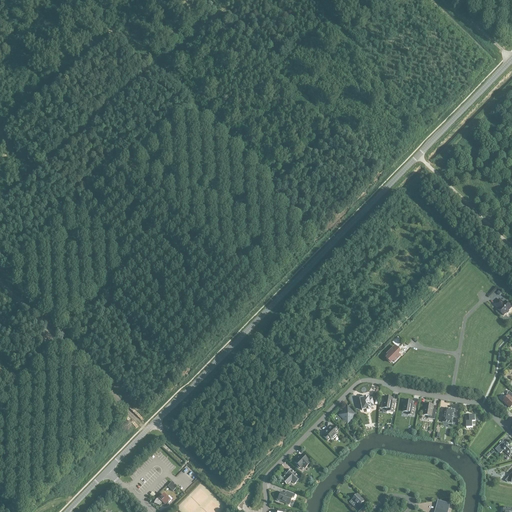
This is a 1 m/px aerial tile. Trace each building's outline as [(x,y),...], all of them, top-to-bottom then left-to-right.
[(500,300),(495,305),(497,307),(499,306),(500,307),(497,310),(503,316),(506,313),(506,314),(508,314),(509,312),(509,311),(508,311),(509,310),(508,308),(510,306),(506,302),(504,304),(500,300)] [(387,355),(388,356),(386,359),(390,363),(392,361),(394,362),(400,357),(397,354),(400,352),(394,347),(387,355)] [(511,393),(509,391),(507,393),(507,394),(507,395),(504,398),(505,399),(503,401),(510,408),(511,406),(511,393)] [(387,411),(393,413),(395,403),(391,403),(392,398),(384,397),(382,408),(387,409),(387,411)] [(368,398),(360,400),(362,410),(370,408),(370,407),(373,406),(372,399),(368,399),(368,398)] [(413,402),(405,401),(403,412),(408,413),(408,415),(414,416),(416,407),(412,406),(413,402)] [(426,404),(425,405),(424,415),(429,416),(428,419),(435,420),(436,412),(432,411),(433,406),(426,404)] [(355,415),(347,408),(339,415),(346,422),(348,419),(350,420),(355,415)] [(443,422),(452,423),(454,410),(446,409),(445,409),(443,422)] [(475,416),(469,416),(469,422),(466,422),(466,428),(472,428),(472,422),(475,422),(475,416)] [(323,437),(328,441),(330,439),(331,440),(332,438),(333,439),(336,436),(335,435),(337,434),(335,433),(338,431),(334,426),(331,429),(330,428),(325,433),(326,434),(323,437)] [(511,448),(507,443),(503,448),(500,445),(496,450),(500,454),(503,451),(509,457),(511,455),(511,456),(511,448)] [(307,460),(302,455),(294,463),(297,465),(296,466),(299,469),(302,465),(305,468),(309,464),(306,461),(307,460)] [(183,469),(190,476),(193,474),(190,471),(192,470),(187,465),(183,469)] [(294,473),(291,470),(289,472),(286,476),(287,476),(282,481),(287,485),(291,481),(294,484),(300,478),(294,473)] [(177,487),(172,482),(168,487),(173,491),(177,487)] [(281,493),(278,498),(277,499),(277,500),(277,501),(279,502),(280,501),(289,505),(292,497),(293,498),(295,495),(287,492),(286,495),(281,493)] [(358,494),(352,500),(358,505),(355,508),(359,511),(364,507),(361,505),(365,501),(358,494)] [(161,497),(160,496),(157,499),(158,499),(157,500),(156,501),(156,502),(155,503),(155,504),(154,503),(154,504),(159,506),(162,503),(165,505),(168,503),(171,501),(168,497),(167,498),(164,495),(161,497)] [(446,511),(449,505),(439,503),(436,511),(446,511)]
